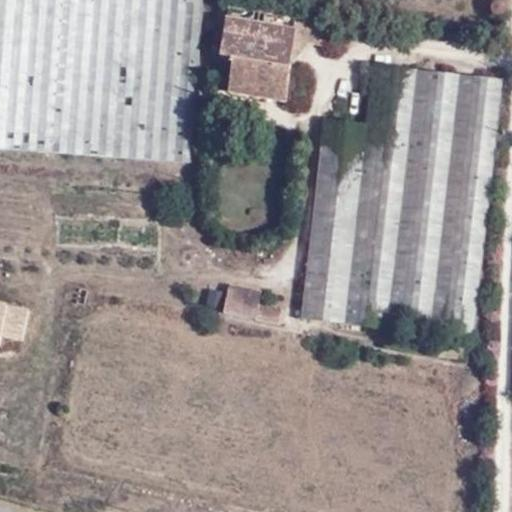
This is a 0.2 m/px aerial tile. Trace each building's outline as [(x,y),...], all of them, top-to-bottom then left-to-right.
[(0,0),(0,148),(193,163),(205,0),(0,0)] [(325,47),(327,25),(298,21),(296,31),(229,21),(223,67),(228,68),(227,91),(289,101),(297,43),(325,47)] [(474,338),(503,80),(375,65),(368,126),(324,121),(302,318),(474,338)] [(210,286),(205,303),(222,308),(227,291),(210,286)] [(265,292),(230,287),(226,313),(282,321),(284,306),(263,303),(265,292)] [(41,305),(0,297),(0,350),(7,339),(33,344),(41,305)]
